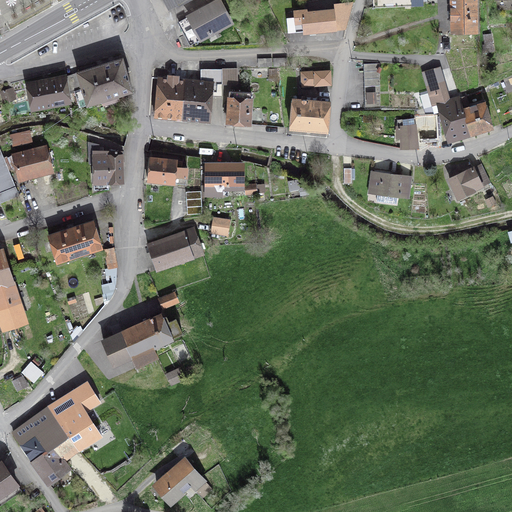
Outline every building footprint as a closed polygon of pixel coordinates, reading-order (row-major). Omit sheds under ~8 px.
[(177,5),(178,7),(190,0),(162,0),(168,10),(177,5)] [(231,23),(219,0),(178,22),(191,44),(231,23)] [(476,0),(451,0),(452,33),(477,33),(476,0)] [(339,6),(339,9),(307,13),(307,10),(294,11),(294,17),(286,18),(288,33),(303,31),(304,33),(345,29),(352,4),(339,6)] [(492,51),(490,35),(484,36),(485,44),(483,45),(483,52),(492,51)] [(118,95),(132,91),(122,58),(77,72),(78,73),(82,89),(74,91),(79,107),(82,106),(82,107),(102,100),(105,110),(121,105),(118,95)] [(259,58),(259,67),(272,66),(271,58),(259,58)] [(286,58),(273,58),(274,66),(286,66),(286,58)] [(378,63),(363,64),(365,109),(380,108),(378,63)] [(237,83),(237,68),(222,69),(222,83),(237,83)] [(330,71),(301,72),(302,86),(331,84),(330,71)] [(72,75),(67,77),(69,92),(74,91),(82,89),(78,73),(72,75)] [(71,101),(69,92),(67,77),(66,76),(26,83),(31,109),(71,101)] [(182,119),(186,80),(178,79),(178,77),(169,76),(169,78),(158,78),(155,116),(182,119)] [(186,79),(186,80),(182,119),(210,121),(213,82),(186,79)] [(434,105),(436,112),(439,111),(437,104),(450,100),(444,80),(426,85),(432,106),(434,105)] [(15,99),(12,88),(0,91),(3,102),(15,99)] [(251,98),(251,92),(230,91),(228,105),(225,104),(224,112),(228,112),(227,123),(250,124),(252,98),(251,98)] [(437,104),(439,111),(448,140),(493,127),(485,102),(469,107),(466,96),(453,99),(450,100),(437,104)] [(290,128),(328,131),(330,102),(292,99),(290,128)] [(414,116),(415,124),(417,140),(439,139),(437,115),(414,116)] [(417,148),(417,140),(415,124),(414,124),(414,118),(397,120),(398,137),(402,137),(402,148),(417,148)] [(30,131),(10,135),(12,145),(32,141),(30,131)] [(123,182),(122,151),(115,151),(115,150),(111,149),(111,151),(98,151),(98,144),(89,142),(89,163),(93,163),(94,183),(123,182)] [(20,178),(51,170),(45,147),(14,155),(20,178)] [(0,149),(0,189),(1,192),(0,192),(0,202),(0,203),(19,195),(0,149)] [(150,157),(148,181),(185,184),(187,169),(176,168),(176,160),(150,157)] [(207,164),(207,186),(201,186),(202,195),(222,195),(222,186),(242,186),(242,164),(207,164)] [(481,164),(473,168),(482,186),(490,182),(481,164)] [(458,198),(482,186),(473,168),(459,174),(457,170),(450,173),(452,177),(449,179),(458,198)] [(407,197),(410,177),(373,172),(371,184),(369,183),(368,191),(378,193),(376,200),(396,203),(397,195),(407,197)] [(256,192),(255,185),(245,186),(246,193),(256,192)] [(201,191),(186,192),(187,214),(202,213),(201,191)] [(212,225),(211,232),(227,235),(229,220),(223,219),(222,226),(212,225)] [(57,262),(102,248),(93,220),(49,235),(57,262)] [(156,270),(203,254),(193,228),(147,244),(151,254),(147,255),(149,261),(153,260),(156,270)] [(108,268),(117,266),(113,248),(105,250),(108,268)] [(3,250),(0,250),(0,319),(3,329),(26,322),(3,250)] [(111,296),(115,283),(103,285),(104,295),(103,296),(104,302),(106,303),(111,296)] [(159,298),(163,308),(178,301),(173,292),(159,298)] [(161,314),(103,340),(114,364),(131,357),(136,367),(157,357),(153,347),(182,333),(176,319),(169,322),(166,317),(163,318),(161,314)] [(31,361),(22,372),(34,382),(43,372),(31,361)] [(172,384),(184,378),(179,368),(167,374),(172,384)] [(20,374),(12,378),(18,390),(26,386),(20,374)] [(100,401),(88,382),(49,406),(78,449),(101,435),(84,410),(100,401)] [(63,460),(78,449),(49,406),(13,432),(21,444),(31,437),(32,439),(35,437),(46,451),(53,447),(62,460),(63,460)] [(27,454),(32,461),(46,451),(35,437),(32,439),(31,437),(21,444),(27,454)] [(46,451),(32,461),(48,483),(69,468),(63,460),(62,460),(53,447),(46,451)] [(202,481),(203,480),(185,460),(157,484),(171,501),(183,491),(190,499),(197,493),(201,497),(209,489),(202,481)] [(0,462),(0,505),(21,490),(1,462),(0,462)]
